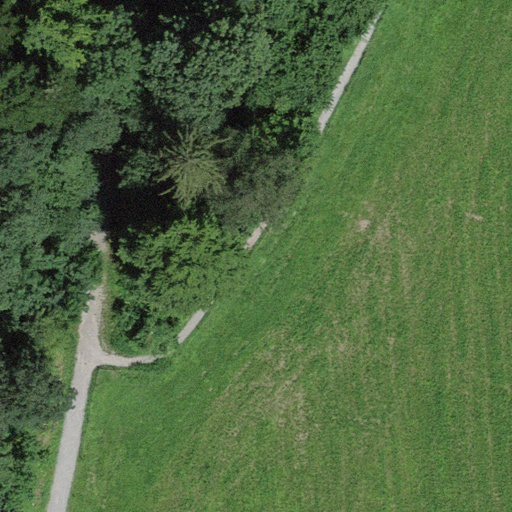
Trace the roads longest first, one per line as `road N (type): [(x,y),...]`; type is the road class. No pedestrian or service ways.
road 1 (track): [(100,0),(91,375)]
road 2 (track): [(91,375),(58,511)]
